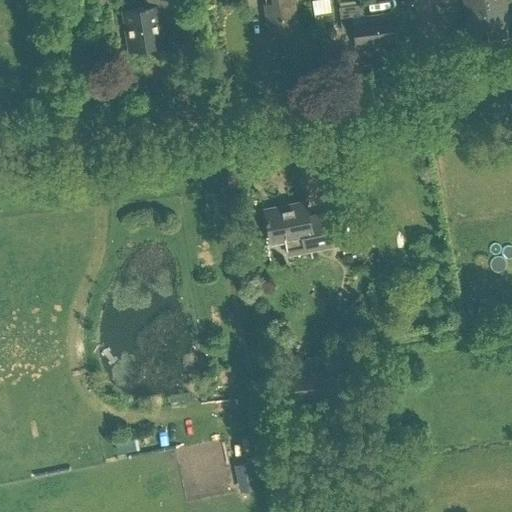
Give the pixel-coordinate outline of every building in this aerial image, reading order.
[(163,44),(159,23),(161,23),(159,11),(177,8),(175,0),(146,0),(147,6),(122,10),(125,30),(127,29),(130,50),(163,44)] [(263,0),(268,34),(298,30),(294,0),(263,0)] [(507,0),(497,0),(465,4),(468,30),(487,28),(489,41),(511,37),(511,17),(510,18),(507,0)] [(365,16),(363,4),(340,7),(343,30),(354,28),(357,46),(396,41),(393,13),(365,16)] [(309,217),(306,202),(265,210),(271,241),(287,239),(289,253),(349,241),(343,211),(309,217)] [(292,404),(340,399),(336,364),(289,369),(292,404)] [(239,462),(243,486),(256,483),(252,459),(239,462)]
